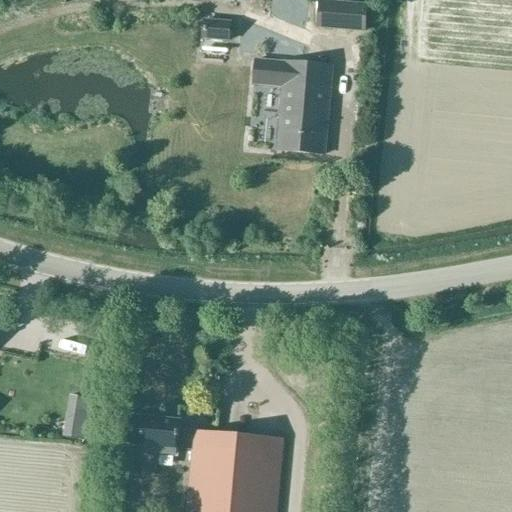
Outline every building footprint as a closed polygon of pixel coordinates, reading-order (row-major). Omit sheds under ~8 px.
[(318,29),(367,33),(369,4),(320,0),(318,29)] [(203,20),(201,40),(229,43),(231,23),(203,20)] [(278,151),(326,155),(334,65),(258,58),(255,84),(284,87),(278,151)] [(90,401),(70,398),(64,437),(84,440),(90,401)] [(134,414),(131,444),(147,446),(146,454),(176,456),(176,451),(191,453),(186,511),(278,511),(285,441),(182,432),(183,419),(134,414)]
